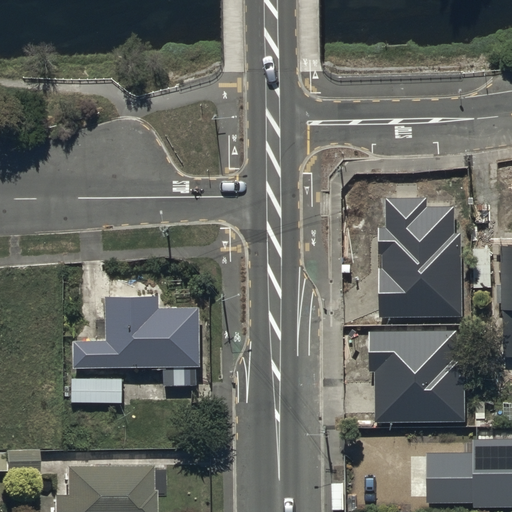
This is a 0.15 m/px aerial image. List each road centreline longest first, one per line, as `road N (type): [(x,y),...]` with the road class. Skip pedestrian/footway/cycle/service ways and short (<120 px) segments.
road 1 (tertiary): [(273,196),(277,511)]
road 2 (residential): [(0,199),(273,196)]
road 3 (residential): [(272,124),(511,112)]
road 4 (tertiary): [(271,0),(272,124)]
